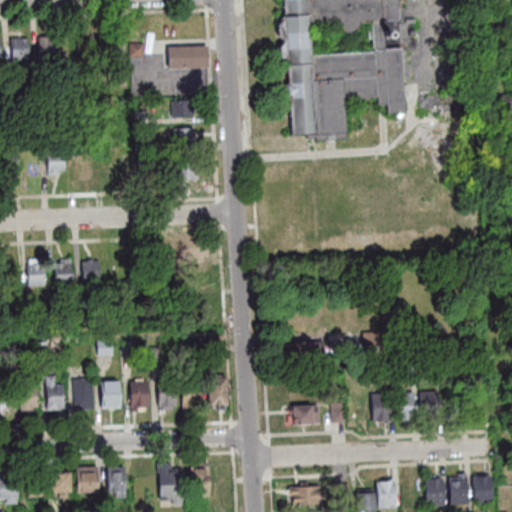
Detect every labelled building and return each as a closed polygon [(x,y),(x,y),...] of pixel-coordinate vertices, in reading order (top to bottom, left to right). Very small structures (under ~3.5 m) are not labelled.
[(283,0),(399,0),(401,19),(384,20),(384,31),(394,30),(395,38),(385,38),(386,50),(402,49),(407,112),(388,113),(388,104),(379,105),(379,97),(345,99),(347,139),(318,140),(317,137),(307,138),(307,135),(292,136),(288,64),(286,65),(286,61),(284,61),(280,61),(280,58),(279,48),(279,44),(283,44),(285,44),(285,39),(282,39),(279,39),(278,36),(278,25),(278,22),(281,22),(283,22),(283,16),(285,16),(283,0)] [(487,34),(487,25),(502,24),(503,33),(487,34)] [(93,59),(115,59),(115,35),(93,35),(93,59)] [(36,57),(35,37),(52,36),(53,56),(36,57)] [(8,59),(8,38),(25,38),(25,58),(8,59)] [(126,56),(126,43),(140,43),(141,55),(126,56)] [(164,68),(163,46),(203,45),(204,67),(164,68)] [(4,76),(14,76),(14,89),(4,89),(4,76)] [(486,108),(486,95),(503,94),(504,108),(486,108)] [(167,100),(189,99),(189,116),(168,117),(167,100)] [(131,124),(130,110),(144,110),(145,124),(131,124)] [(35,133),(35,116),(50,116),(51,133),(35,133)] [(170,128),(190,127),(191,144),(170,145),(170,128)] [(132,143),(146,142),(146,152),(132,152),(132,143)] [(43,152),(60,151),(61,170),(56,170),(56,173),(43,174),(43,152)] [(71,174),(71,153),(87,152),(88,173),(71,174)] [(102,152),(102,172),(119,172),(119,152),(102,152)] [(136,171),(136,154),(149,154),(150,171),(136,171)] [(172,180),(172,162),(193,161),(194,179),(172,180)] [(198,242),(199,263),(171,264),(170,254),(165,254),(164,244),(198,242)] [(160,266),(147,266),(147,252),(160,251),(160,266)] [(51,264),(57,263),(56,259),(68,258),(69,284),(51,285),(51,264)] [(79,282),(79,261),(95,260),(96,281),(79,282)] [(119,276),(120,260),(111,260),(110,275),(119,276)] [(0,282),(15,283),(15,263),(0,263),(0,282)] [(24,286),(23,264),(41,263),(41,285),(24,286)] [(204,299),(204,315),(178,316),(177,300),(204,299)] [(355,333),(379,332),(380,356),(357,358),(355,333)] [(220,353),(206,353),(205,335),(219,335),(220,353)] [(34,356),(33,341),(43,341),(44,356),(34,356)] [(93,355),(93,341),(109,341),(109,354),(93,355)] [(277,345),(317,342),(319,367),(306,368),(306,358),(278,360),(278,351),(274,352),(273,347),(278,347),(277,345)] [(157,360),(147,360),(147,346),(156,346),(157,360)] [(425,378),(424,363),(434,362),(435,377),(425,378)] [(396,364),(410,363),(411,378),(397,379),(396,364)] [(61,409),(43,410),(41,375),(52,375),(52,384),(60,384),(61,409)] [(222,404),(206,405),(205,376),(221,375),(222,404)] [(70,410),(69,377),(88,377),(90,409),(70,410)] [(153,380),(171,379),(172,405),(154,406),(153,380)] [(144,406),(127,407),(126,381),(143,380),(144,406)] [(177,380),(196,380),(197,405),(191,405),(191,410),(178,411),(177,380)] [(97,407),(96,381),(113,381),(114,406),(97,407)] [(34,406),(29,406),(29,410),(16,411),(16,386),(33,386),(34,406)] [(412,392),(431,391),(433,419),(430,419),(430,421),(416,422),(416,420),(414,420),(412,392)] [(388,394),(406,392),(408,421),(394,422),(394,421),(390,421),(388,394)] [(364,395),(382,394),(383,421),(381,421),(381,423),(368,424),(368,422),(366,422),(364,395)] [(324,403),(337,402),(338,423),(325,424),(324,403)] [(286,426),(286,423),(281,424),(280,407),(311,405),(312,424),(286,426)] [(178,469),(179,504),(167,504),(167,499),(155,500),(154,462),(166,462),(166,469),(178,469)] [(205,496),(187,496),(186,462),(204,462),(205,496)] [(94,492),(73,493),(72,466),(93,466),(94,492)] [(104,492),(103,467),(120,466),(121,498),(111,498),(111,492),(104,492)] [(61,472),(66,472),(66,491),(47,492),(46,473),(50,472),(50,469),(61,468),(61,472)] [(465,477),(483,476),(485,503),(467,504),(465,477)] [(40,496),(22,497),(21,477),(40,477),(40,496)] [(441,478),(459,477),(461,504),(443,505),(441,478)] [(0,478),(13,478),(13,503),(2,504),(1,498),(0,498),(0,478)] [(400,506),(419,506),(419,478),(400,478),(400,506)] [(417,480),(435,479),(437,506),(419,507),(417,480)] [(368,482),(387,481),(389,509),(370,510),(368,482)] [(327,486),(342,485),(343,506),(328,506),(327,486)] [(285,506),(285,497),(283,497),(281,490),(283,488),(285,488),(286,489),(313,487),(313,489),(317,489),(318,500),(314,501),(314,504),(285,506)] [(350,511),(349,494),(367,493),(368,511),(350,511)]
